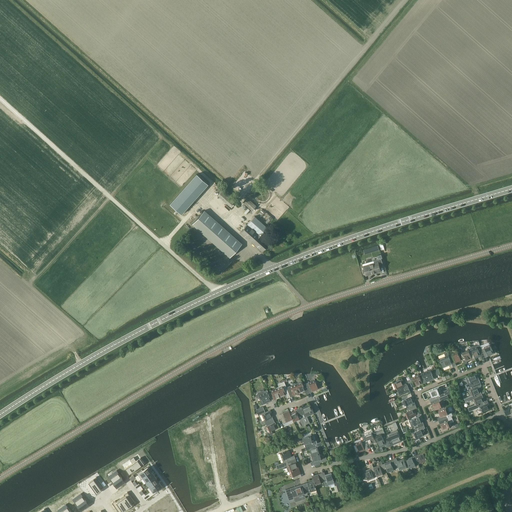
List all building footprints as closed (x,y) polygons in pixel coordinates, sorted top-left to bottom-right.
[(169,204),(181,214),(208,184),(196,174),(169,204)] [(223,189),(217,195),(230,206),(235,200),(223,189)] [(246,197),(244,200),(242,202),(252,211),(256,206),(246,197)] [(204,211),(192,224),(229,257),(241,244),(204,211)] [(263,232),(267,228),(254,217),(247,225),(240,232),(262,251),(268,244),(261,238),(265,234),(263,232)] [(374,263),(363,266),(364,268),(363,269),(362,270),(363,273),(364,273),(365,273),(366,275),(372,273),(372,272),(375,271),(375,272),(381,271),(380,267),(383,266),(381,258),(374,261),(374,263)] [(470,347),(471,350),(475,358),(481,356),(482,359),(485,357),(484,356),(482,349),(480,346),(477,346),(471,347),(470,347)] [(485,348),(484,348),(482,349),(484,356),(487,354),(493,352),(494,354),(494,353),(493,351),(491,346),(485,348)] [(464,363),(465,364),(467,363),(466,362),(475,358),(471,350),(469,351),(463,354),(462,351),(462,350),(462,349),(460,348),(458,349),(464,363)] [(446,356),(439,358),(443,368),(447,366),(449,365),(450,368),(453,367),(451,362),(449,357),(447,352),(444,353),(446,356)] [(452,355),(449,357),(451,362),(460,359),(461,361),(458,352),(452,355)] [(431,370),(421,373),(422,374),(422,375),(425,381),(430,378),(431,380),(434,379),(431,370)] [(465,385),(466,388),(480,382),(478,379),(477,380),(475,374),(476,373),(465,377),(467,384),(465,385)] [(419,374),(412,377),(413,378),(416,384),(416,386),(417,386),(416,384),(422,382),(422,384),(425,382),(425,381),(422,375),(422,374),(419,375),(419,374)] [(315,390),(318,389),(314,379),(315,380),(309,383),(308,381),(309,383),(306,384),(309,392),(309,393),(312,391),(314,390),(315,390)] [(402,380),(394,383),(400,396),(410,392),(407,384),(404,385),(402,380)] [(284,381),(277,384),(279,389),(277,389),(280,397),(286,395),(287,398),(290,397),(286,388),(284,381)] [(306,394),(309,392),(306,384),(303,385),(301,381),(301,382),(295,384),(299,393),(305,391),(306,394)] [(481,385),(480,382),(466,388),(459,390),(461,393),(466,391),(470,392),(471,396),(478,393),(481,392),(479,389),(478,387),(478,386),(481,385)] [(289,386),(289,387),(286,388),(290,397),(299,393),(295,384),(295,383),(295,384),(289,387),(289,386)] [(432,397),(430,398),(431,401),(447,394),(450,393),(448,389),(441,392),(439,387),(438,388),(430,391),(430,392),(430,391),(432,397)] [(277,389),(268,393),(272,404),(275,402),(274,399),(280,397),(277,389)] [(268,402),(269,405),(272,404),(268,393),(267,390),(257,394),(256,395),(256,396),(256,397),(257,397),(258,398),(259,397),(262,404),(268,402)] [(480,396),(479,396),(478,393),(471,396),(464,399),(465,401),(468,400),(468,401),(471,400),(473,401),(475,404),(475,405),(482,402),(480,396)] [(434,410),(437,409),(442,407),(444,407),(441,400),(442,400),(442,401),(449,398),(447,394),(431,401),(432,404),(434,404),(436,409),(434,410)] [(405,406),(406,406),(407,409),(412,406),(416,405),(412,396),(408,398),(402,400),(405,406)] [(475,404),(468,407),(469,411),(478,407),(479,406),(482,413),(491,409),(487,400),(482,402),(475,405),(475,404)] [(301,408),(298,410),(305,424),(310,422),(307,416),(313,413),(309,404),(307,405),(307,406),(301,408)] [(416,415),(412,406),(407,409),(408,411),(406,412),(409,418),(416,415)] [(216,409),(213,409),(214,413),(214,416),(215,416),(222,415),(226,415),(231,414),(232,414),(231,407),(227,408),(225,408),(225,409),(221,409),(221,408),(217,409),(216,409)] [(446,408),(443,409),(442,407),(437,409),(438,411),(439,414),(441,417),(438,418),(439,421),(453,415),(452,413),(450,413),(447,407),(446,408)] [(264,420),(261,422),(262,424),(262,425),(265,423),(273,420),(272,417),(273,416),(270,410),(261,414),(264,420)] [(306,426),(305,424),(298,410),(290,413),(292,420),(293,422),(300,420),(303,427),(306,426)] [(280,415),(283,424),(292,420),(290,413),(289,411),(280,415)] [(453,415),(439,421),(440,424),(443,429),(442,430),(453,426),(452,425),(451,426),(450,423),(453,421),(451,416),(453,415)] [(420,416),(412,419),(409,420),(413,429),(419,427),(418,424),(422,422),(420,416)] [(230,419),(219,421),(220,427),(221,427),(222,430),(234,428),(233,425),(233,424),(231,425),(230,419)] [(267,426),(265,427),(268,433),(269,436),(273,434),(272,431),(277,428),(273,420),(265,423),(267,426)] [(183,426),(182,426),(183,433),(201,430),(200,423),(199,423),(196,424),(195,424),(192,425),(192,426),(188,426),(188,425),(186,425),(183,426)] [(425,428),(423,425),(419,427),(413,429),(417,438),(425,435),(423,431),(424,431),(423,429),(425,428)] [(222,433),(220,433),(221,439),(233,438),(233,437),(232,432),(234,432),(234,431),(234,428),(222,430),(222,433)] [(376,439),(380,447),(389,443),(385,436),(383,429),(374,433),(376,439)] [(397,431),(385,436),(389,443),(390,446),(402,441),(397,431)] [(372,433),(363,437),(364,440),(368,449),(371,447),(369,445),(370,444),(376,442),(375,441),(372,433)] [(188,443),(185,443),(185,444),(186,447),(198,445),(197,442),(199,442),(198,435),(187,437),(187,438),(188,443)] [(312,435),(302,438),(304,445),(309,443),(310,446),(317,443),(316,440),(314,441),(312,435)] [(362,442),(355,445),(359,453),(359,452),(368,449),(364,440),(361,442),(362,442)] [(224,447),(223,447),(224,453),(235,451),(234,446),(237,445),(236,445),(236,442),(236,441),(224,443),(224,447)] [(311,449),(309,449),(311,455),(320,452),(318,447),(322,445),(321,442),(317,443),(310,446),(311,448),(312,447),(312,448),(311,449)] [(199,449),(186,451),(186,452),(187,455),(190,455),(190,460),(190,461),(202,459),(201,453),(199,453),(199,450),(199,449)] [(283,463),(284,462),(292,460),(295,459),(294,455),(291,456),(289,450),(281,453),(283,459),(282,460),(283,462),(283,463)] [(235,451),(224,453),(224,459),(226,459),(227,462),(239,460),(238,456),(236,456),(235,451)] [(322,459),(320,452),(311,455),(312,459),(313,459),(314,461),(310,462),(311,466),(315,465),(319,463),(320,463),(319,460),(322,459)] [(418,454),(415,455),(415,456),(418,463),(418,464),(421,463),(421,462),(426,460),(427,460),(424,452),(424,454),(418,456),(418,454)] [(418,463),(415,456),(406,459),(409,466),(408,466),(408,467),(409,467),(409,468),(416,466),(415,465),(418,463)] [(132,463),(125,469),(127,471),(129,474),(136,469),(144,463),(143,461),(142,461),(140,458),(136,461),(133,457),(130,460),(132,463)] [(396,458),(394,460),(397,468),(398,471),(407,468),(408,467),(408,466),(409,466),(406,459),(404,460),(403,458),(397,461),(396,458)] [(294,462),(293,462),(292,460),(284,462),(288,471),(289,471),(296,468),(294,462)] [(394,460),(384,464),(386,469),(387,469),(388,472),(394,470),(394,469),(397,468),(394,460)] [(379,465),(374,468),(377,475),(377,476),(377,477),(383,474),(382,471),(386,469),(384,464),(383,464),(381,461),(378,463),(379,465)] [(198,469),(196,470),(196,473),(208,472),(208,469),(210,468),(209,462),(197,464),(198,464),(198,469)] [(237,464),(225,466),(226,473),(228,472),(228,475),(241,474),(241,473),(240,470),(237,470),(237,465),(237,464)] [(364,473),(363,479),(368,480),(368,481),(369,481),(368,480),(377,477),(377,476),(377,475),(374,468),(373,465),(369,466),(371,469),(365,471),(364,471),(365,473),(364,473)] [(148,467),(138,474),(141,479),(151,472),(148,467)] [(300,477),(296,468),(289,471),(291,477),(292,476),(293,479),(300,477)] [(114,474),(109,477),(112,482),(116,488),(122,484),(121,483),(123,481),(122,479),(116,471),(115,471),(115,472),(113,473),(114,474)] [(151,472),(141,479),(143,478),(147,482),(154,477),(151,472)] [(208,472),(196,473),(196,474),(197,477),(199,477),(200,482),(212,481),(211,474),(209,475),(208,472)] [(312,476),(311,476),(313,481),(314,484),(320,482),(323,481),(321,475),(321,473),(318,474),(318,476),(312,478),(312,476)] [(324,474),(321,475),(323,481),(326,480),(328,486),(334,484),(331,473),(328,474),(328,476),(325,477),(324,474)] [(229,478),(227,479),(228,485),(239,483),(239,478),(241,477),(241,474),(228,475),(229,478)] [(95,478),(88,482),(92,488),(96,494),(99,492),(99,491),(101,490),(100,489),(103,487),(96,477),(95,478)] [(154,477),(147,482),(150,487),(158,481),(154,477)] [(158,481),(150,487),(153,492),(155,490),(156,491),(159,489),(158,488),(161,486),(158,481)] [(308,485),(305,486),(307,492),(310,491),(316,489),(314,484),(313,481),(307,483),(308,485)] [(304,493),(307,492),(305,486),(304,484),(291,488),(285,490),(289,500),(294,499),(293,497),(304,493)] [(210,485),(198,487),(199,490),(199,491),(201,491),(202,496),(213,494),(213,488),(211,488),(210,485)] [(125,495),(120,498),(127,509),(129,508),(129,507),(132,505),(131,504),(134,502),(127,492),(126,493),(124,494),(125,495)] [(78,497),(73,500),(77,505),(81,511),(86,507),(85,506),(88,504),(86,502),(81,494),(79,495),(77,496),(78,497)] [(113,502),(112,503),(118,511),(120,511),(122,511),(124,511),(127,509),(120,498),(116,502),(115,501),(113,502)]
